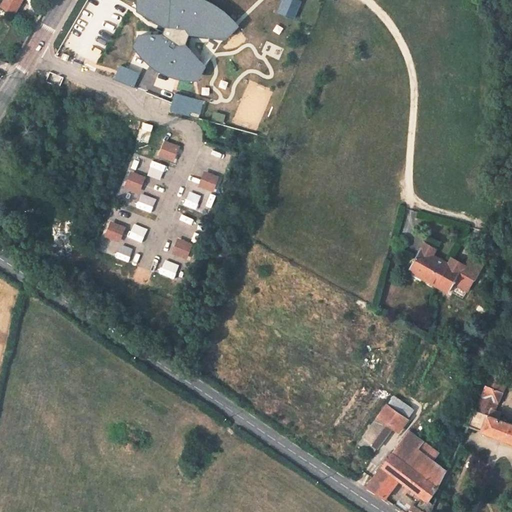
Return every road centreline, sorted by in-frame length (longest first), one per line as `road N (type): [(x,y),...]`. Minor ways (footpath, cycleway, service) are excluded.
road 1 (tertiary): [(381,511),(0,258)]
road 2 (track): [(365,0),(393,31),(411,81),(407,206)]
road 3 (unknown): [(100,0),(92,33),(101,60),(165,94)]
road 4 (tertiary): [(0,106),(63,0)]
